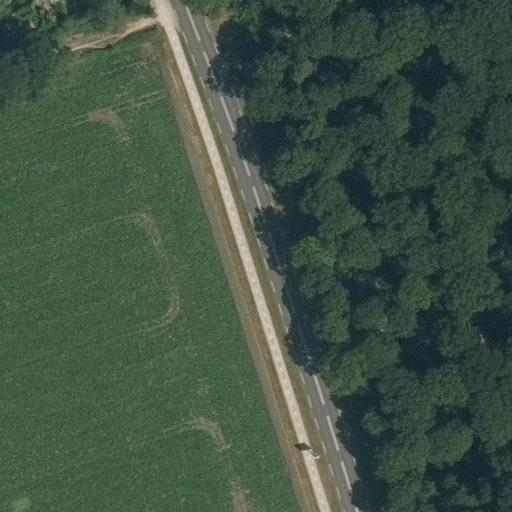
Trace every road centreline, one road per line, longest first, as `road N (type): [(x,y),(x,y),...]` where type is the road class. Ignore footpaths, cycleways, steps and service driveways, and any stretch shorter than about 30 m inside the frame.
road 1 (primary): [(354,511),(185,0)]
road 2 (track): [(187,4),(0,69)]
